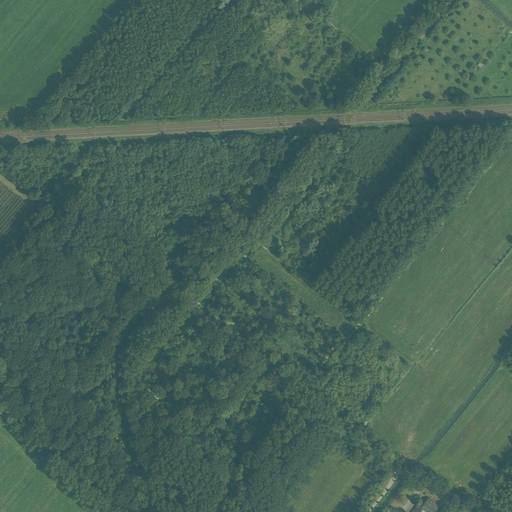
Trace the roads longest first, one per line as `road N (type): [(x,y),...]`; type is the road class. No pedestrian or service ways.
road 1 (track): [(153,511),(107,404),(120,344),(216,248),(263,231),(349,128)]
road 2 (track): [(170,296),(114,291),(86,272),(52,233),(44,200)]
road 3 (unclassified): [(366,511),(399,471),(485,511)]
road 4 (track): [(362,108),(452,0)]
